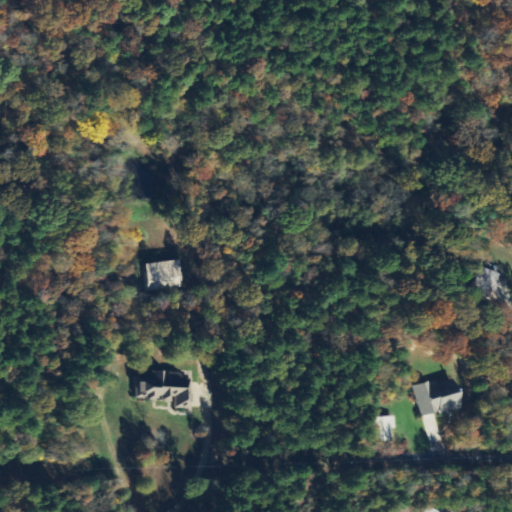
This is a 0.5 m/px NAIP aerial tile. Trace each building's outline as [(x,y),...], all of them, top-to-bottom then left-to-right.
[(148,264),(151,292),(188,287),(185,259),(148,264)] [(497,281),(499,272),(479,267),(472,295),(501,302),(505,283),(497,281)] [(135,399),(174,402),(174,408),(191,409),(193,381),(171,379),(171,372),(154,370),(153,378),(137,377),(135,399)] [(413,385),(420,417),(462,408),(456,379),(430,385),(429,382),(413,385)] [(370,417),(371,442),(391,441),(390,429),(395,429),(395,417),(370,417)]
